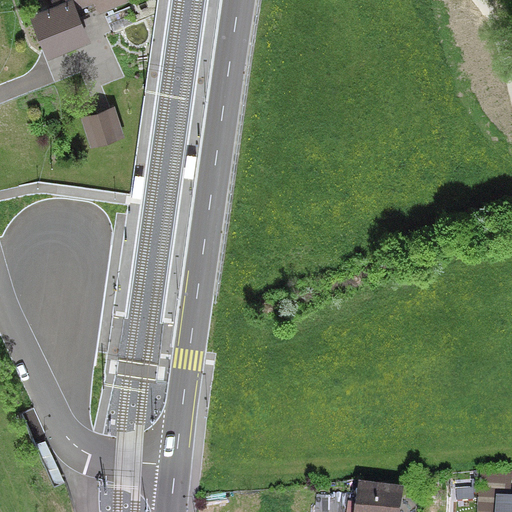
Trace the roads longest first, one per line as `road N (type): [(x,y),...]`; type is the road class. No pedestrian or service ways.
road 1 (primary): [(237,0),(175,467)]
road 2 (unclassified): [(0,289),(73,444),(94,456),(175,467)]
